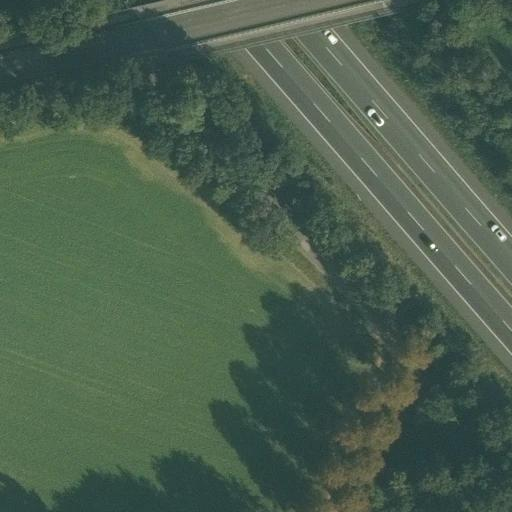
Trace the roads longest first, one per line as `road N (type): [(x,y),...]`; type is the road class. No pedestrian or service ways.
road 1 (motorway): [(216,0),(511,329)]
road 2 (motorway): [(511,262),(280,0)]
road 3 (tertiary): [(305,0),(0,73)]
